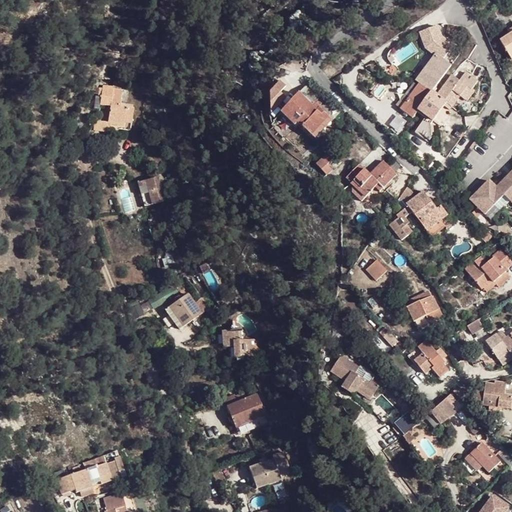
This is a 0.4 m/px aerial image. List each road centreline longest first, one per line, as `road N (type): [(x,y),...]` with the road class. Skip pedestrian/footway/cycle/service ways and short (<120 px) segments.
road 1 (residential): [(394,0),(315,64),(331,90),(419,172)]
road 2 (residential): [(212,511),(182,425),(151,376)]
road 3 (residential): [(510,113),(462,0)]
